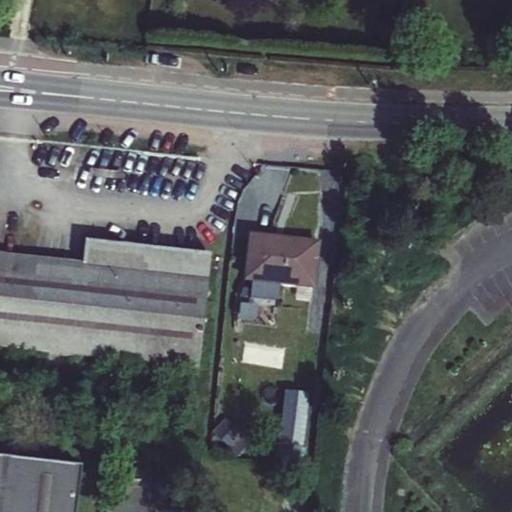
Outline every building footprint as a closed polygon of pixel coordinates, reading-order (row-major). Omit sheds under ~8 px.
[(118,175),(91,171),(90,179),(124,183),(118,175)] [(280,247),(251,244),(247,281),(313,289),(318,246),(281,242),(280,247)] [(84,268),(0,259),(0,350),(198,373),(212,259),(86,245),(84,268)] [(305,457),(308,391),(281,389),(277,455),(305,457)] [(80,511),(85,472),(0,462),(0,511),(80,511)]
